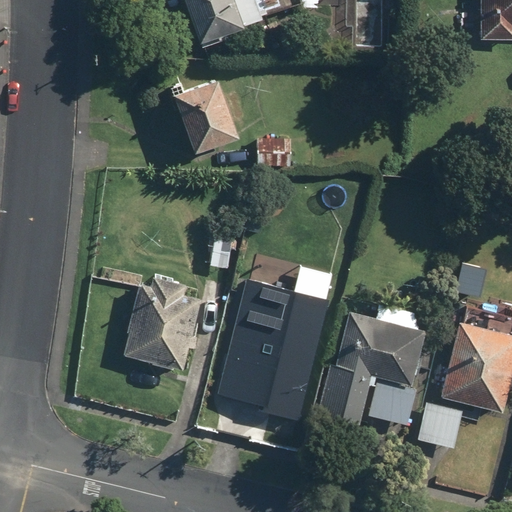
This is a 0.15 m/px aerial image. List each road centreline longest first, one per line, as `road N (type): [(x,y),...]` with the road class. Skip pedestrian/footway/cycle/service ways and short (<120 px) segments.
road 1 (residential): [(43,0),(24,290),(0,413)]
road 2 (residential): [(0,458),(218,511)]
